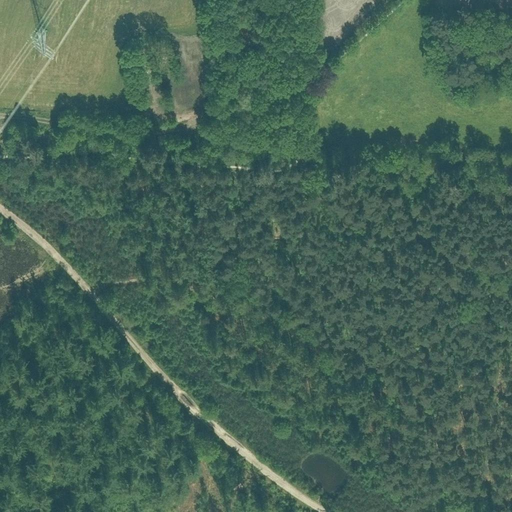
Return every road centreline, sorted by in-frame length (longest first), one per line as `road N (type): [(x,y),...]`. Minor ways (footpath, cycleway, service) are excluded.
road 1 (track): [(0,209),(50,253),(201,424),(318,511)]
road 2 (unknown): [(218,315),(301,343),(414,412),(511,342)]
road 3 (track): [(155,134),(256,105),(389,0)]
road 4 (unknown): [(0,394),(112,306),(177,302),(218,315)]
road 5 (track): [(0,121),(155,134)]
road 6 (track): [(155,134),(304,150)]
